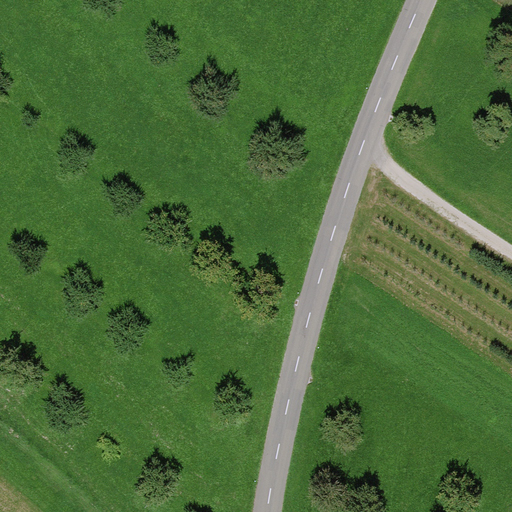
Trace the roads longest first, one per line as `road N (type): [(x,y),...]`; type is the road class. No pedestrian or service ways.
road 1 (tertiary): [(269,511),(291,396),(343,208),(422,0)]
road 2 (track): [(511,253),(422,194),(368,131)]
